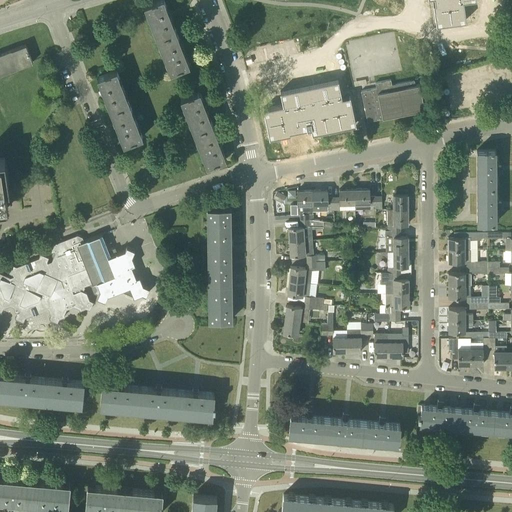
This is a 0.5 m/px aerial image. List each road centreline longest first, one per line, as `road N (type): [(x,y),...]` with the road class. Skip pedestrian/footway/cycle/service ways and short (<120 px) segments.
road 1 (residential): [(81,88),(128,201),(146,205),(255,175)]
road 2 (residential): [(427,378),(427,141)]
road 3 (residential): [(255,360),(255,175)]
road 4 (residential): [(255,175),(204,0)]
road 5 (residential): [(0,351),(95,351),(176,324)]
road 6 (residential): [(255,175),(427,141)]
road 7 (residential): [(427,378),(255,360)]
road 8 (secondary): [(511,483),(347,469)]
road 9 (secondary): [(149,450),(29,440)]
